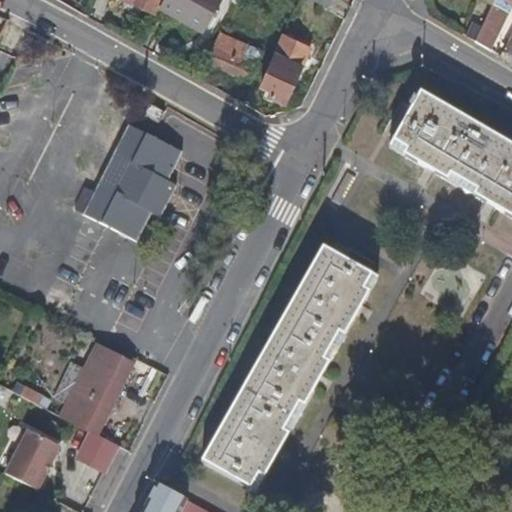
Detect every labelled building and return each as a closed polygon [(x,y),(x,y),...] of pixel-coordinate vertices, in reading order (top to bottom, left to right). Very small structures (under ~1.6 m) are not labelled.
[(155,7),(158,0),(124,0),(152,13),(155,7)] [(214,0),(158,0),(155,7),(199,29),(200,29),(214,0)] [(488,13),(475,41),(489,49),(511,2),(511,0),(493,0),(491,6),(488,13)] [(478,8),(465,35),(475,41),(488,13),(478,8)] [(511,32),(502,52),(511,56),(511,32)] [(205,60),(247,81),(259,58),(245,51),(247,47),(220,33),(205,60)] [(282,105),(309,50),(284,38),(259,88),(270,93),(268,98),(282,105)] [(511,214),(511,144),(418,92),(388,145),(511,214)] [(165,108),(149,101),(144,109),(160,117),(165,108)] [(182,153),(126,126),(93,192),(82,215),(135,243),(150,215),(161,219),(177,187),(168,182),(182,153)] [(82,215),(93,192),(84,187),(71,209),(82,215)] [(367,289),(373,279),(320,249),(307,272),(267,345),(217,441),(204,464),(259,492),(263,482),(285,445),(316,385),(343,335),(367,289)] [(91,434),(94,435),(132,363),(98,346),(80,382),(61,418),(89,433),(91,434)] [(511,358),(471,432),(511,456),(511,358)] [(64,374),(45,410),(61,418),(80,382),(64,374)] [(10,392),(0,387),(0,401),(4,404),(10,392)] [(22,387),(17,397),(44,409),(48,399),(22,387)] [(27,433),(4,478),(35,497),(59,450),(27,433)] [(104,475),(118,448),(94,435),(91,434),(76,463),(103,477),(104,475)] [(511,467),(480,449),(463,439),(450,462),(511,497),(511,467)] [(206,511),(186,501),(157,484),(151,496),(144,508),(150,511),(206,511)] [(440,511),(443,507),(423,496),(414,511),(440,511)]
